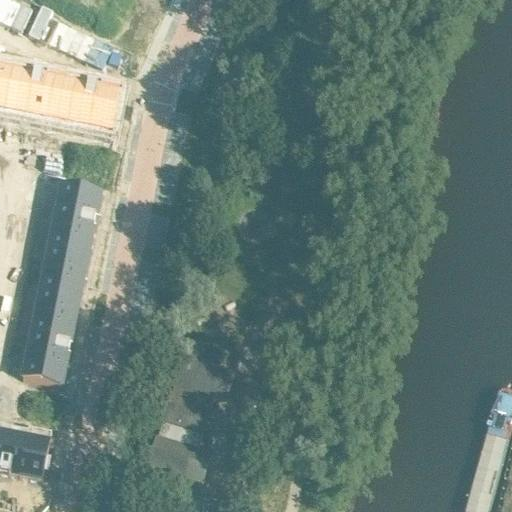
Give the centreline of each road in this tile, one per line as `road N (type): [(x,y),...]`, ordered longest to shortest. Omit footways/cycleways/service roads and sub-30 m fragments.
road 1 (residential): [(74,511),(161,95),(203,0)]
road 2 (residential): [(292,511),(389,0)]
